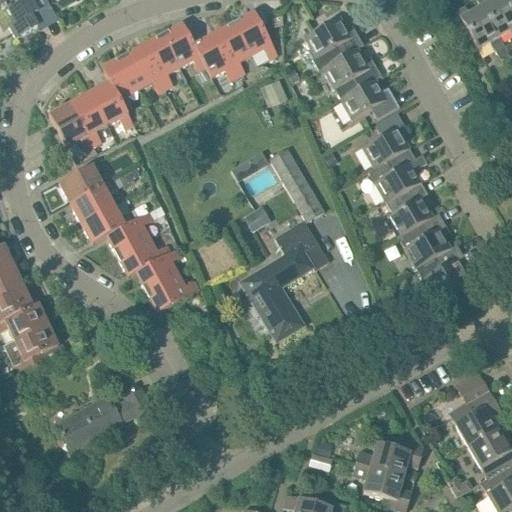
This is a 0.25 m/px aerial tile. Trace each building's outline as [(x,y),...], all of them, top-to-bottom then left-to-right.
[(0,0),(0,28),(2,33),(9,29),(14,39),(15,41),(37,28),(31,17),(49,7),(45,0),(0,0)] [(511,34),(511,16),(502,0),(495,0),(489,4),(487,0),(484,0),(482,2),(481,0),(480,0),(476,2),(480,9),(508,57),(510,56),(499,39),(510,32),(511,34)] [(511,0),(502,0),(511,16),(511,0)] [(460,12),(456,14),(459,21),(477,52),(489,45),(499,63),(508,57),(480,9),(469,16),(466,11),(461,14),(460,12)] [(277,58),(274,51),(256,19),(251,21),(249,18),(250,18),(249,17),(233,26),(250,58),(262,52),(267,63),(277,58)] [(282,28),(282,22),(281,18),(271,22),(274,31),(282,28)] [(341,59),(357,51),(363,48),(352,28),(346,32),(339,20),(304,40),(315,60),(311,63),(317,73),(341,59)] [(233,26),(213,37),(237,80),(244,77),(244,76),(238,65),(250,58),(233,26)] [(211,79),(193,47),(184,31),(179,33),(177,30),(178,30),(178,29),(161,38),(179,71),(191,64),(197,75),(205,71),(210,80),(211,79)] [(213,37),(193,47),(211,79),(223,73),(229,84),(228,84),(231,91),(240,87),(237,80),(213,37)] [(161,38),(141,49),(165,92),(173,88),(167,77),(179,71),(161,38)] [(141,49),(121,60),(139,92),(151,86),(157,97),(165,92),(141,49)] [(359,91),(381,78),(370,59),(364,63),(357,51),(341,59),(317,73),(318,74),(322,72),(333,92),(334,91),(339,101),(359,90),(359,91)] [(127,99),(139,92),(121,60),(105,69),(106,69),(108,72),(103,75),(108,85),(132,128),(133,127),(126,113),(133,110),(127,99)] [(293,71),(286,75),(292,87),(300,82),(293,71)] [(209,81),(204,72),(197,77),(202,85),(209,81)] [(376,122),(399,110),(388,90),(382,94),(375,82),(381,79),(381,78),(359,91),(359,90),(339,101),(351,122),(370,111),(376,122)] [(123,132),(132,128),(108,85),(90,95),(108,128),(118,122),(123,132)] [(90,95),(69,107),(97,157),(102,154),(98,146),(100,145),(95,135),(108,128),(90,95)] [(69,107),(48,118),(66,151),(78,144),(88,162),(97,157),(69,107)] [(386,163),(408,150),(402,139),(408,135),(397,116),(375,129),(381,140),(362,151),(374,171),(386,164),(386,163)] [(374,171),(368,174),(386,205),(420,185),(414,174),(420,170),(427,166),(422,158),(415,162),(408,150),(386,163),(386,164),(374,171)] [(303,224),(304,226),(324,214),(286,151),(267,162),(303,224)] [(322,159),(328,170),(337,165),(331,155),(322,159)] [(113,183),(109,174),(98,181),(91,168),(58,186),(68,203),(68,202),(71,200),(73,205),(113,183)] [(115,182),(113,183),(117,191),(127,186),(122,178),(115,182)] [(113,183),(73,205),(76,209),(72,211),(72,210),(71,210),(80,227),(112,209),(106,197),(117,191),(114,183),(113,183)] [(425,208),(431,205),(420,185),(386,205),(392,216),(386,220),(398,240),(417,230),(416,228),(432,219),(425,208)] [(90,242),(93,240),(96,245),(110,237),(135,224),(130,214),(123,203),(112,209),(80,227),(89,243),(90,243),(90,242)] [(147,213),(143,208),(143,207),(136,211),(130,214),(135,224),(149,217),(147,213)] [(244,221),(253,235),(270,224),(262,210),(244,221)] [(417,230),(398,240),(404,251),(416,272),(435,261),(434,260),(450,251),(443,239),(449,236),(438,216),(432,220),(432,219),(416,228),(417,230)] [(116,259),(148,242),(140,229),(152,223),(149,217),(135,224),(110,237),(112,241),(109,243),(108,242),(108,243),(116,259)] [(328,265),(316,246),(304,226),(303,224),(274,242),(284,259),(240,286),(276,345),(302,328),(280,290),(312,270),(314,274),(328,265)] [(139,274),(179,252),(178,251),(171,255),(168,249),(154,255),(148,242),(116,259),(125,276),(126,275),(126,274),(129,273),(131,277),(139,274)] [(0,272),(8,269),(7,266),(10,264),(11,265),(3,247),(0,248),(0,272)] [(461,270),(474,263),(469,254),(462,258),(456,248),(434,260),(435,261),(416,272),(433,302),(468,282),(461,270)] [(177,278),(179,277),(172,264),(182,259),(179,252),(139,274),(141,277),(137,279),(136,279),(145,295),(177,278)] [(0,298),(22,289),(14,272),(14,273),(11,275),(8,269),(0,272),(0,298)] [(194,284),(184,289),(179,277),(177,278),(145,295),(154,312),(155,311),(154,311),(158,309),(160,314),(198,292),(194,284)] [(0,323),(27,311),(26,307),(29,305),(30,306),(22,289),(0,298),(0,323)] [(208,305),(200,310),(201,312),(203,318),(205,322),(214,317),(212,313),(208,305)] [(14,342),(47,327),(39,311),(39,312),(35,314),(33,309),(28,311),(27,311),(0,323),(0,334),(9,330),(14,342)] [(21,380),(49,366),(44,355),(53,351),(51,346),(54,344),(55,345),(47,327),(14,342),(15,343),(2,349),(13,370),(16,369),(21,380)] [(491,422),(501,416),(478,376),(476,375),(473,375),(454,386),(466,406),(448,417),(467,449),(497,432),(491,422)] [(57,428),(73,456),(123,428),(122,427),(135,420),(138,425),(153,417),(140,393),(125,402),(126,404),(114,411),(106,399),(57,428)] [(10,430),(0,434),(0,439),(5,450),(17,445),(10,430)] [(487,483),(511,468),(511,438),(503,443),(497,432),(467,449),(486,481),(487,483)] [(331,447),(320,444),(316,455),(328,458),(331,447)] [(423,451),(423,450),(405,446),(403,453),(377,446),(373,459),(358,455),(355,466),(402,480),(406,468),(417,471),(423,451)] [(312,456),(309,466),(329,472),(332,462),(312,456)] [(399,492),(402,480),(355,466),(352,478),(366,482),(363,496),(381,501),(379,508),(392,511),(406,511),(411,495),(399,492)] [(493,511),(508,511),(511,510),(511,468),(487,483),(486,481),(478,486),(493,511)] [(460,488),(455,481),(447,486),(456,501),(473,492),(468,483),(460,488)] [(330,511),(331,510),(286,498),(283,511),(285,511),(330,511)]
